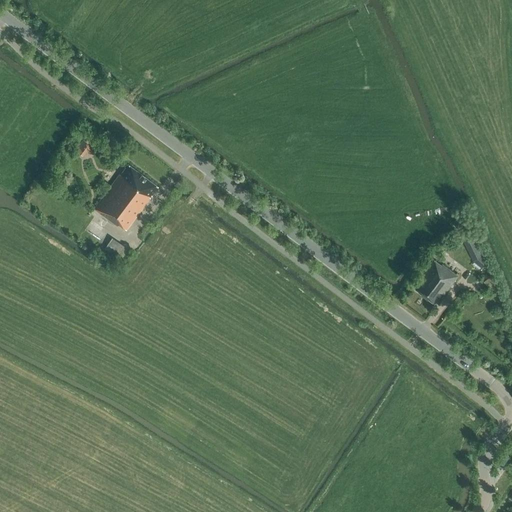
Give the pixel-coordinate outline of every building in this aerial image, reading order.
[(118,224),(126,229),(150,197),(149,196),(150,194),(151,195),(158,186),(127,163),(125,166),(127,169),(122,176),(119,174),(94,208),(117,225),(118,224)] [(475,233),(463,239),(473,260),(475,261),(473,264),(479,268),(481,266),(482,266),(487,259),(475,233)] [(128,248),(112,237),(105,248),(121,259),(128,248)] [(444,294),(459,274),(457,272),(456,274),(442,263),(441,264),(434,259),(423,274),(425,275),(415,288),(435,302),(442,292),(444,294)] [(495,276),(490,270),(481,277),(486,283),(495,276)]
